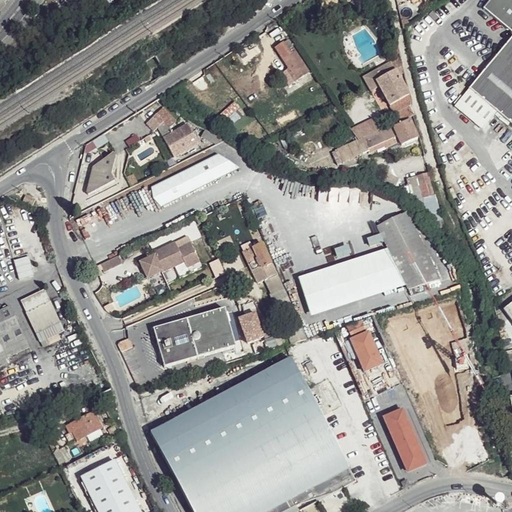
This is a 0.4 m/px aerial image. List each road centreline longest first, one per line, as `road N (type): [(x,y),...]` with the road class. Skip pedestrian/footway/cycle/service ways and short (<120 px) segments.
road 1 (unclassified): [(46,162),(65,259),(169,511)]
road 2 (tertiary): [(289,0),(46,162)]
road 3 (unknown): [(396,0),(444,200)]
road 4 (unclassified): [(384,511),(446,486),(511,490)]
